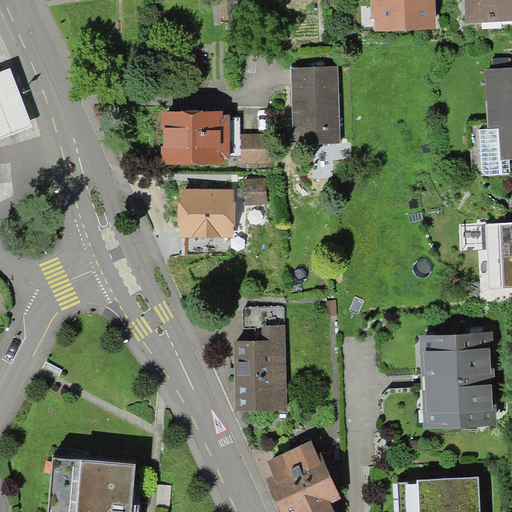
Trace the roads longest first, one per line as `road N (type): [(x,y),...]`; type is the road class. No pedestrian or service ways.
road 1 (tertiary): [(116,259),(244,511)]
road 2 (tertiary): [(6,0),(116,259)]
